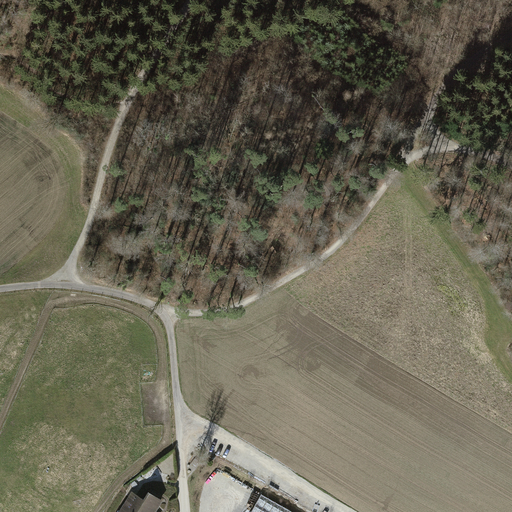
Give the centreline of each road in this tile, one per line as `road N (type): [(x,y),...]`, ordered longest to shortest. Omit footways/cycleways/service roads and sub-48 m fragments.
road 1 (track): [(169,311),(236,307),(303,270),(337,245),(430,128)]
road 2 (track): [(193,0),(118,124),(84,235),(70,261),(42,284)]
road 3 (track): [(430,128),(463,62),(511,31)]
road 4 (track): [(169,311),(129,295),(42,284)]
